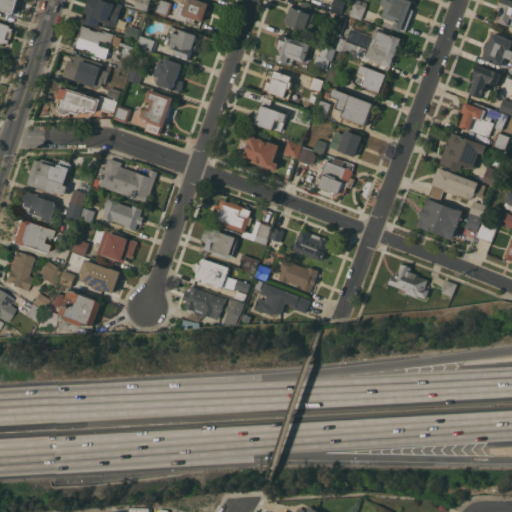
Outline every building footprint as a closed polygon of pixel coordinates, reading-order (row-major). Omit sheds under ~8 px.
[(0,0),(18,0),(14,14),(11,12),(10,15),(6,14),(7,11),(0,8),(0,0)] [(112,0),(116,1),(116,2),(123,4),(116,27),(106,24),(105,27),(99,25),(98,28),(81,22),(87,0),(112,0)] [(150,0),(147,11),(135,7),(137,0),(150,0)] [(158,0),(164,0),(172,3),(168,16),(155,11),(158,0)] [(203,21),(195,19),(192,25),(186,23),(188,16),(182,14),(186,3),(182,2),(182,0),(199,0),(209,3),(203,21)] [(331,9),(334,0),(343,0),(346,1),(342,13),(331,9)] [(362,0),(368,2),(366,6),(367,6),(362,19),(350,15),(356,0),(362,0)] [(410,0),(413,1),(410,8),(415,9),(406,32),(402,30),(402,31),(393,28),(396,21),(383,16),(387,6),(381,4),(382,0),(410,0)] [(499,21),(502,11),(498,10),(501,0),(511,0),(511,25),(508,24),(508,25),(499,21)] [(285,22),(291,5),(301,9),(304,1),(311,4),(308,12),(313,14),(314,12),(326,17),(323,24),(318,23),(314,25),(311,32),(285,22)] [(348,16),(344,28),(332,24),(336,12),(348,16)] [(356,18),(353,26),(347,24),(350,16),(356,18)] [(0,21),(10,25),(10,27),(13,28),(12,32),(13,32),(10,40),(9,40),(8,43),(4,42),(4,44),(0,42),(0,21)] [(109,51),(111,51),(110,54),(108,54),(106,58),(95,55),(96,53),(91,51),(91,50),(85,48),(84,49),(75,46),(76,42),(81,28),(77,27),(78,24),(91,28),(91,29),(98,31),(98,30),(102,32),(103,30),(116,34),(116,36),(131,41),(130,43),(134,45),(134,46),(136,47),(129,70),(119,66),(121,60),(119,60),(121,54),(119,53),(121,46),(125,47),(119,45),(119,46),(101,40),(99,45),(110,49),(109,51)] [(138,40),(124,35),(128,24),(141,29),(138,40)] [(196,37),(197,37),(195,42),(194,42),(193,45),(194,45),(193,48),(191,52),(192,52),(190,57),(189,57),(189,58),(187,58),(187,59),(183,57),(180,55),(179,56),(176,55),(176,54),(175,53),(178,44),(176,44),(175,47),(168,44),(165,43),(171,25),(197,35),(196,37)] [(402,38),(400,43),(402,43),(400,47),(399,47),(396,52),(398,53),(396,56),(395,55),(393,62),(394,62),(393,65),(392,65),(391,66),(390,65),(389,70),(363,60),(365,56),(367,57),(374,37),(375,38),(376,37),(372,36),(375,29),(391,35),(392,34),(402,38)] [(511,39),(511,59),(506,57),(506,58),(505,57),(501,66),(495,63),(494,65),(488,63),(489,61),(483,58),(486,50),(484,49),(487,42),(489,43),(493,32),(511,39)] [(305,62),(303,61),(301,69),(290,66),(291,64),(276,59),(280,49),(278,49),(283,34),(311,44),(305,62)] [(138,46),(141,35),(157,41),(154,52),(138,46)] [(338,48),(336,48),(340,37),(342,38),(347,39),(346,41),(367,48),(363,58),(338,48)] [(326,69),(314,64),(317,55),(320,56),(324,45),(336,49),(332,61),(330,60),(326,69)] [(103,63),(101,69),(110,71),(106,83),(104,83),(103,86),(102,86),(101,88),(63,76),(68,59),(74,61),(76,54),(103,63)] [(184,84),(184,85),(183,88),(183,89),(182,89),(181,89),(180,92),(157,84),(159,77),(155,75),(161,56),(183,64),(179,73),(182,73),(179,79),(184,81),(183,83),(184,84)] [(380,92),(363,86),(364,81),(362,80),(364,75),(358,72),(362,64),(387,74),(380,92)] [(497,86),(487,82),(486,85),(492,88),(488,99),(482,96),(481,97),(470,93),(475,80),(472,79),(478,64),(493,70),(502,73),(497,86)] [(131,66),(144,70),(140,83),(127,79),(131,66)] [(344,73),(339,86),(326,82),(331,68),(344,73)] [(295,77),(293,82),(290,89),(292,90),(289,99),(263,89),(267,80),(271,82),(275,70),(295,77)] [(320,92),(310,88),(310,86),(309,86),(312,76),(314,77),(314,76),(324,80),(320,92)] [(56,110),(60,98),(58,97),(61,87),(67,89),(67,87),(76,90),(77,88),(87,92),(86,94),(102,99),(97,113),(91,111),(90,114),(82,111),(80,115),(72,112),(71,115),(69,114),(68,115),(67,116),(65,116),(63,115),(61,114),(59,113),(58,111),(56,110)] [(107,96),(110,87),(121,90),(118,100),(107,96)] [(374,103),(373,105),(374,106),(373,111),(371,110),(375,112),(372,119),(370,118),(368,123),(366,123),(365,125),(351,120),(350,122),(346,120),(346,118),(342,116),(344,111),(336,108),(339,99),(330,96),(333,87),(374,103)] [(143,114),(144,109),(148,107),(149,108),(151,102),(146,100),(150,88),(174,97),(171,105),(173,106),(169,118),(167,117),(160,135),(145,130),(148,122),(148,121),(148,120),(144,118),(143,114)] [(288,113),(281,131),(273,128),(273,129),(255,123),(257,117),(253,116),(255,109),(260,110),(262,104),(262,105),(265,97),(272,99),(270,107),(288,113)] [(511,114),(499,109),(503,98),(511,101),(511,114)] [(115,112),(108,110),(112,99),(119,101),(115,112)] [(331,103),(326,117),(315,114),(320,99),(331,103)] [(508,114),(505,123),(506,123),(503,130),(495,127),(498,120),(492,117),(491,121),(495,122),(489,137),(460,126),(463,116),(460,115),(466,101),(474,104),(475,101),(508,114)] [(127,122),(114,118),(119,104),(131,109),(127,122)] [(312,112),(308,123),(297,119),(300,109),(302,110),(302,109),(312,112)] [(363,136),(361,142),(363,143),(360,151),(358,150),(355,156),(329,146),(336,130),(344,133),(346,129),(363,136)] [(487,145),(484,154),(482,153),(476,169),(470,166),(463,163),(461,171),(440,163),(445,148),(444,148),(448,139),(451,131),(456,133),(487,145)] [(510,136),(505,150),(493,145),(498,131),(510,136)] [(248,142),(250,134),(280,144),(274,161),(279,162),(277,170),(242,158),(245,150),(242,149),(241,149),(241,148),(241,146),(241,144),(242,143),(243,142),(245,141),(248,142)] [(302,144),(298,158),(284,153),(288,139),(302,144)] [(316,151),(316,150),(314,149),(317,139),(327,142),(324,153),(316,151)] [(303,148),(315,152),(314,154),(317,155),(314,164),(311,163),(311,164),(299,159),(302,150),(303,148)] [(35,159),(41,160),(42,158),(52,161),(54,156),(70,162),(70,163),(72,164),(70,170),(68,169),(66,179),(68,179),(67,185),(68,186),(66,194),(60,192),(59,193),(56,192),(56,193),(27,184),(35,159)] [(353,170),(353,171),(354,172),(353,175),(351,176),(351,177),(355,178),(352,188),(347,186),(346,188),(347,189),(346,192),(345,192),(344,195),(332,190),(331,191),(319,187),(322,179),(319,178),(320,173),(322,173),(327,160),(332,162),(334,156),(344,160),(342,166),(353,170)] [(123,162),(121,166),(149,175),(151,169),(158,171),(150,195),(149,194),(147,201),(140,199),(139,200),(128,196),(128,195),(100,185),(110,157),(123,162)] [(496,173),(500,174),(496,185),(482,180),(488,166),(497,169),(496,173)] [(487,185),(482,197),(475,194),(458,187),(463,176),(487,185)] [(90,184),(88,191),(76,188),(78,181),(90,184)] [(445,189),(441,199),(429,194),(433,184),(445,189)] [(70,202),(75,188),(88,192),(83,207),(70,202)] [(21,206),(20,206),(26,190),(38,194),(38,192),(53,197),(53,199),(58,201),(57,206),(56,206),(53,212),(55,213),(51,224),(38,219),(39,216),(37,216),(36,219),(34,218),(35,217),(32,216),(33,215),(28,213),(26,220),(19,217),(21,210),(20,209),(21,206)] [(511,191),(511,229),(500,224),(504,211),(511,214),(511,209),(504,207),(506,201),(505,201),(509,190),(511,191)] [(132,207),(133,204),(143,208),(141,215),(144,217),(142,224),(138,223),(136,230),(125,226),(126,224),(113,220),(113,221),(103,218),(106,209),(104,208),(108,198),(132,207)] [(245,233),(213,222),(216,213),(213,212),(216,203),(219,204),(221,198),(246,207),(246,208),(252,210),(250,215),(251,216),(245,233)] [(462,214),(463,214),(458,228),(457,228),(453,239),(417,225),(420,217),(419,217),(424,205),(427,198),(432,199),(458,209),(459,208),(464,210),(462,214)] [(474,200),(487,205),(483,217),(471,212),(470,211),(474,200)] [(79,218),(78,218),(78,221),(67,217),(67,215),(66,214),(70,202),(83,207),(79,218)] [(92,222),(81,218),(85,207),(96,211),(92,222)] [(465,225),(470,212),(482,218),(477,232),(465,227),(465,225)] [(51,230),(49,239),(42,236),(40,243),(46,245),(44,253),(20,245),(19,246),(9,243),(18,218),(27,221),(27,222),(51,230)] [(491,242),(477,237),(484,218),(498,224),(491,242)] [(269,239),(252,233),(257,220),(261,221),(274,226),(269,239)] [(219,229),(219,228),(233,233),(233,234),(239,237),(231,259),(212,252),(213,251),(208,250),(207,253),(199,250),(203,241),(201,240),(207,225),(219,229)] [(281,241),(270,237),(274,227),(285,230),(281,241)] [(132,258),(127,256),(124,263),(115,259),(113,265),(102,261),(104,256),(97,253),(105,229),(112,231),(112,230),(125,234),(124,236),(138,241),(132,258)] [(330,240),(322,260),(294,249),(302,229),(330,240)] [(85,255),(72,250),(78,233),(83,235),(82,239),(90,242),(85,255)] [(27,276),(31,277),(26,291),(10,285),(11,283),(4,281),(14,250),(33,257),(27,276)] [(260,259),(255,273),(238,267),(243,253),(260,259)] [(206,257),(206,258),(209,260),(209,258),(212,259),(212,261),(215,262),(216,261),(220,262),(219,263),(222,264),(222,263),(225,264),(224,265),(226,265),(226,264),(229,265),(229,267),(230,267),(229,270),(228,270),(227,271),(229,271),(228,274),(227,273),(226,274),(228,275),(226,281),(224,281),(224,282),(225,282),(224,286),(223,286),(222,287),(218,286),(218,287),(212,285),(212,283),(205,281),(205,282),(202,281),(202,280),(198,278),(198,280),(195,279),(196,276),(195,276),(197,270),(194,270),(197,263),(199,263),(201,258),(202,259),(203,256),(206,257)] [(319,270),(316,278),(317,278),(315,285),(314,284),(311,291),(301,288),(302,286),(289,281),(289,282),(279,278),(282,270),(280,269),(284,258),(308,268),(309,266),(319,270)] [(80,280),(83,273),(81,272),(86,259),(111,268),(111,267),(122,271),(119,279),(121,280),(120,285),(117,284),(114,293),(105,289),(105,291),(101,290),(101,291),(96,289),(97,288),(93,287),(93,286),(86,284),(87,282),(80,280)] [(62,271),(53,286),(39,278),(41,275),(38,273),(40,269),(45,260),(62,271)] [(425,288),(430,289),(426,298),(419,295),(418,297),(406,292),(407,290),(389,283),(392,274),(396,275),(398,271),(401,263),(412,267),(410,271),(418,274),(417,275),(429,279),(425,288)] [(256,276),(260,264),(272,268),(267,281),(256,276)] [(76,274),(71,287),(59,282),(64,270),(76,274)] [(241,283),(241,282),(244,283),(243,284),(247,286),(245,291),(234,287),(234,290),(225,286),(228,276),(238,279),(237,282),(241,283)] [(458,283),(453,296),(442,292),(447,279),(458,283)] [(255,308),(259,297),(265,300),(267,295),(260,293),(264,283),(312,299),(307,312),(294,308),(295,305),(286,302),(282,313),(271,314),(255,308)] [(190,292),(192,285),(203,289),(210,292),(219,295),(226,297),(227,297),(245,303),(241,315),(240,315),(237,323),(224,324),(228,311),(227,311),(230,304),(229,303),(227,310),(224,309),(223,312),(222,311),(219,320),(194,310),(195,310),(185,306),(187,300),(183,299),(186,290),(190,292)] [(65,294),(64,298),(65,298),(69,289),(79,292),(79,291),(94,296),(93,298),(98,300),(102,303),(95,325),(90,325),(84,323),(83,326),(66,321),(68,317),(60,314),(63,305),(62,304),(60,308),(50,304),(53,297),(54,296),(58,292),(65,294)] [(248,294),(245,301),(234,297),(237,290),(248,294)] [(8,305),(14,309),(6,322),(0,318),(0,291),(12,299),(8,305)] [(48,300),(42,310),(31,303),(37,293),(48,300)] [(441,298),(442,293),(451,297),(449,301),(441,298)] [(41,310),(34,322),(23,315),(30,304),(41,310)] [(54,326),(36,327),(45,310),(57,315),(54,326)]
